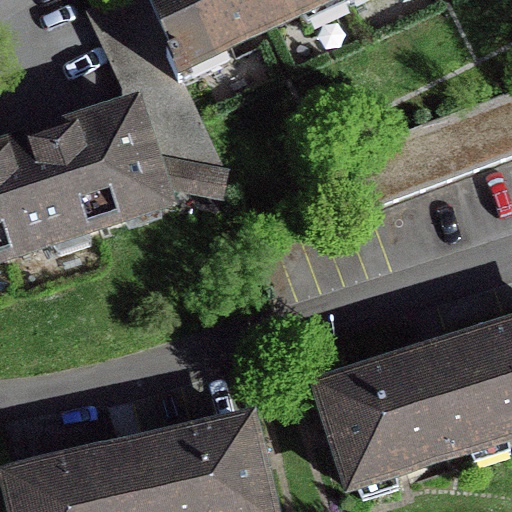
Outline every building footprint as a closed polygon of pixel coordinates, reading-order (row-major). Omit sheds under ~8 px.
[(230,174),(183,83),(181,84),(141,0),(116,0),(84,12),(119,86),(125,83),(131,103),(140,100),(171,195),(223,205),(230,174)] [(141,0),(181,84),(183,83),(361,0),(141,0)] [(511,96),(345,159),(366,215),(511,160),(511,96)] [(171,195),(140,100),(131,103),(0,145),(0,271),(177,213),(171,195)] [(511,323),(310,388),(346,501),(511,447),(511,323)] [(277,511),(254,415),(0,475),(0,485),(6,511),(277,511)]
